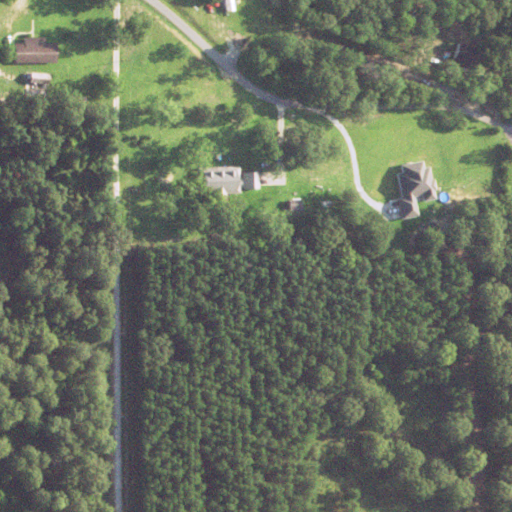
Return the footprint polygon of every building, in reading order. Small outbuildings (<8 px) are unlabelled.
[(222,0),(231,0),(233,8),(224,10),(222,0)] [(56,41),(56,61),(14,62),(14,41),(23,41),(23,36),(44,36),(44,42),(56,41)] [(451,58),(456,40),(486,48),(482,66),(451,58)] [(29,82),(29,75),(48,76),(48,83),(29,82)] [(24,101),(24,89),(44,90),(44,92),(48,92),(48,102),(24,101)] [(399,218),(415,215),(411,197),(420,195),(420,201),(433,198),(427,166),(421,167),(420,161),(398,165),(400,173),(395,174),(399,197),(395,197),(399,218)] [(257,187),(241,187),(241,186),(239,186),(239,192),(226,192),(226,196),(211,197),(211,192),(197,193),(196,165),(239,165),(240,177),(241,177),(241,170),(257,170),(257,187)] [(288,199),(301,198),(301,214),(289,214),(288,199)] [(322,200),(337,199),(337,207),(322,207),(322,200)] [(460,257),(470,256),(471,263),(461,264),(460,257)]
